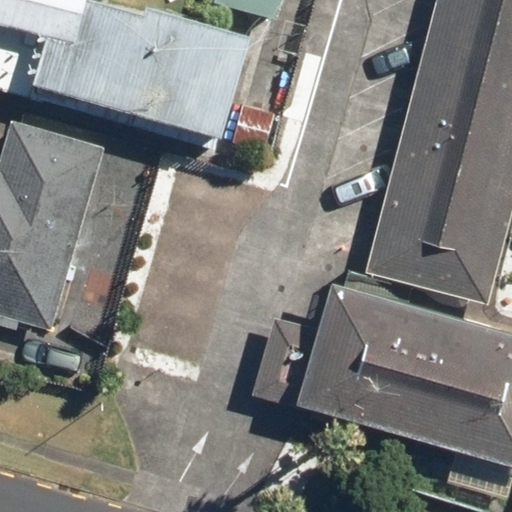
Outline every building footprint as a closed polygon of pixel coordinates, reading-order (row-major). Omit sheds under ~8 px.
[(0,0),(0,86),(27,94),(31,79),(221,133),(250,31),(143,1),(141,9),(108,0),(0,0)] [(212,0),(274,17),(278,0),(212,0)] [(511,0),(428,0),(368,228),(358,268),(486,302),(511,202),(511,0)] [(278,106),(238,98),(228,145),(268,153),(278,106)] [(0,310),(49,324),(101,140),(8,114),(0,144),(0,310)] [(274,313),(252,390),(511,460),(511,327),(327,277),(314,324),(274,313)]
